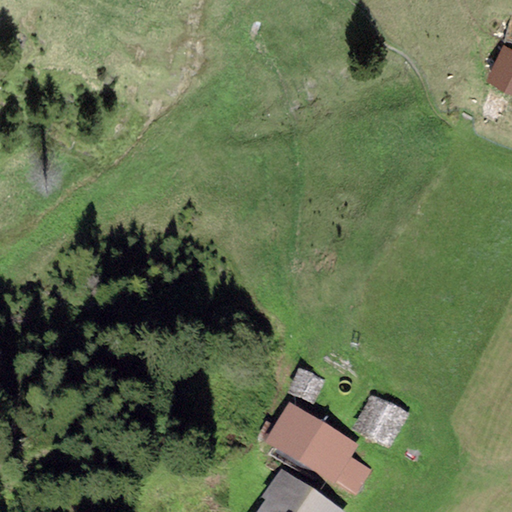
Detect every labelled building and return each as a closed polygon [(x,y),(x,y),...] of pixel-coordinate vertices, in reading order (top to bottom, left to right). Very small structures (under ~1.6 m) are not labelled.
[(511,49),(505,47),(489,82),(511,92),(511,49)] [(312,409),(322,380),(297,371),(286,400),(312,409)] [(390,457),(408,415),(367,399),(349,440),(390,457)] [(358,448),(288,407),(262,451),(332,492),(335,488),(351,460),(358,448)] [(371,472),(351,460),(335,488),(355,499),(371,472)] [(303,511),(314,497),(281,475),(261,505),(266,508),(262,511),(303,511)] [(336,511),(314,497),(303,511),(336,511)]
